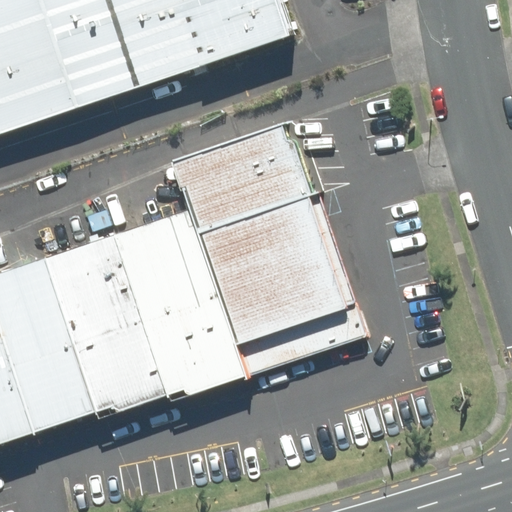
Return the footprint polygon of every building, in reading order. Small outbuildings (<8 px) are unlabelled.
[(123,0),(0,0),(0,138),(153,86),(123,0)] [(123,0),(153,86),(306,33),(294,0),(123,0)] [(199,212),(257,378),(374,338),(298,117),(181,158),(199,212)] [(257,378),(199,212),(118,240),(171,392),(176,405),(257,378)] [(104,416),(171,392),(118,240),(50,264),(104,416)] [(104,416),(50,264),(0,281),(0,307),(45,436),(104,416)] [(0,451),(45,436),(0,307),(0,451)]
